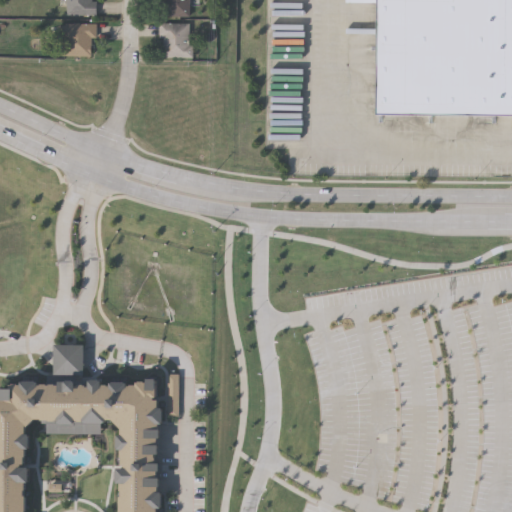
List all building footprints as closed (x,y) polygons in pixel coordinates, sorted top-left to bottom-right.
[(95,0),(95,14),(65,14),(65,0),(95,0)] [(191,0),(191,16),(160,16),(160,0),(191,0)] [(511,0),(383,0),(383,115),(511,116),(511,0)] [(62,23),(95,23),(95,56),(62,56),(62,23)] [(191,57),(161,57),(161,23),(191,23),(191,57)] [(0,511),(0,398),(10,398),(10,382),(169,385),(167,511),(126,511),(128,421),(34,419),(32,511),(0,511)]
